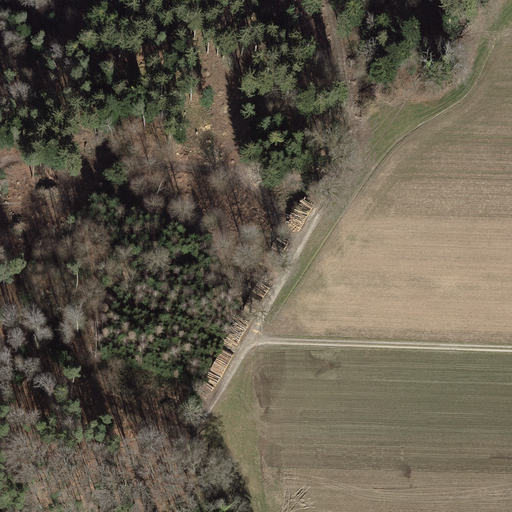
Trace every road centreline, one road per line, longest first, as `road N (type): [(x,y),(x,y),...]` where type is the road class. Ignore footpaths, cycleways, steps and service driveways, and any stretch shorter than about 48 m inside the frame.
road 1 (track): [(330,0),(357,151),(196,434)]
road 2 (track): [(250,339),(511,349)]
